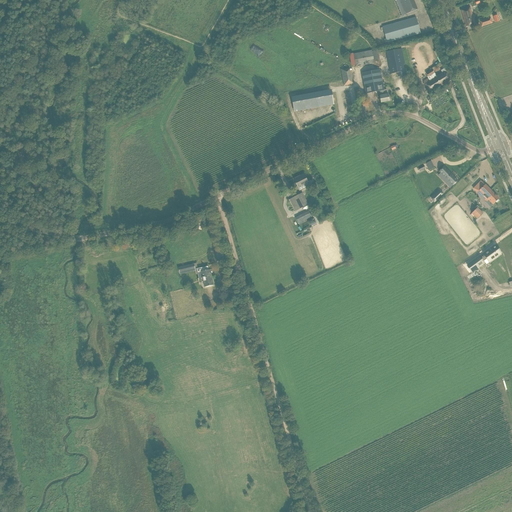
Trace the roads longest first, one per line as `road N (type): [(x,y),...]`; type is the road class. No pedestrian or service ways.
road 1 (unclassified): [(0,219),(83,238),(165,221),(393,112),(476,150),(495,148)]
road 2 (track): [(214,196),(310,511)]
road 3 (track): [(310,149),(341,213),(396,194),(408,199),(462,308)]
